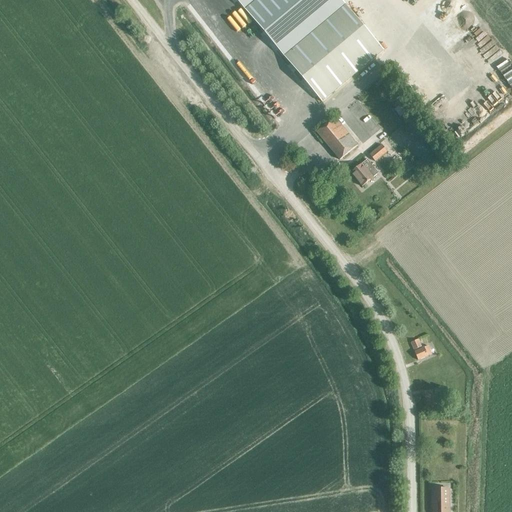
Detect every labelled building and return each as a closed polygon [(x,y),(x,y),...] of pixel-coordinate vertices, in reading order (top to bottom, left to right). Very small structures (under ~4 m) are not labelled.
[(342,0),(240,0),(281,52),(343,1),(342,0)] [(283,56),(290,64),(322,103),(384,51),(345,4),(283,56)] [(339,161),(357,146),(334,118),(316,133),(339,161)] [(375,163),(387,153),(381,146),(369,156),(375,163)] [(441,157),(433,164),(437,168),(445,162),(441,157)] [(361,188),(378,174),(367,160),(350,174),(361,188)] [(406,161),(402,164),(407,170),(411,167),(406,161)] [(418,361),(431,355),(428,346),(422,349),(418,340),(410,343),(414,352),(418,361)] [(432,391),(424,392),(427,408),(435,406),(432,391)] [(449,511),(449,489),(432,490),(432,511),(449,511)]
